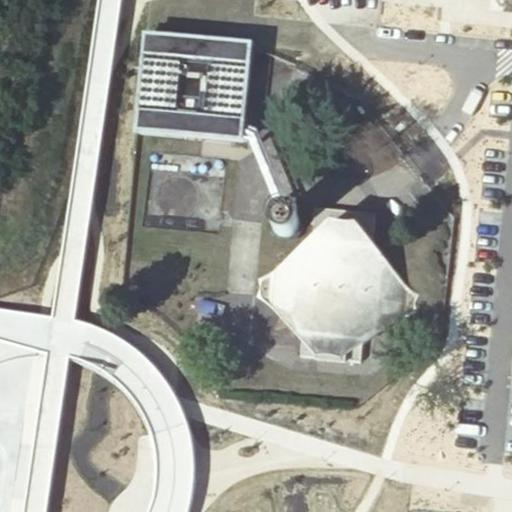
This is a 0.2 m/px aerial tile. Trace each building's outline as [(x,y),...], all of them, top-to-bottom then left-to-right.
[(249,48),(144,37),(141,59),(133,58),(132,68),(141,69),(134,133),(240,143),(249,48)] [(157,188),(156,194),(155,196),(156,200),(157,204),(158,207),(161,210),(163,212),(167,214),(172,216),(175,216),(179,216),(183,215),(186,214),(189,211),(191,209),(194,205),(195,202),(196,198),(196,195),(195,189),(194,187),(191,182),(188,180),(185,178),(182,177),(177,176),(174,176),(170,177),(166,178),(162,181),(159,184),(157,188)] [(369,253),(373,217),(314,210),(310,247),(308,247),(297,256),(297,258),(269,274),(256,279),(258,288),(253,296),(291,316),(290,318),(299,339),(297,357),(357,363),(359,345),(360,345),(372,327),(372,325),(413,314),(410,304),(414,296),(402,289),(379,267),(379,265),(370,253),(369,253)] [(277,225),(276,228),(276,232),(278,235),(281,237),(284,238),(287,238),(290,236),(292,234),(293,231),(293,227),(291,224),(289,222),(286,221),(282,221),(279,222),(277,225)] [(190,511),(196,475),(188,427),(153,438),(160,473),(155,506),(151,511),(190,511)] [(0,478),(37,481),(40,440),(0,437),(0,478)]
